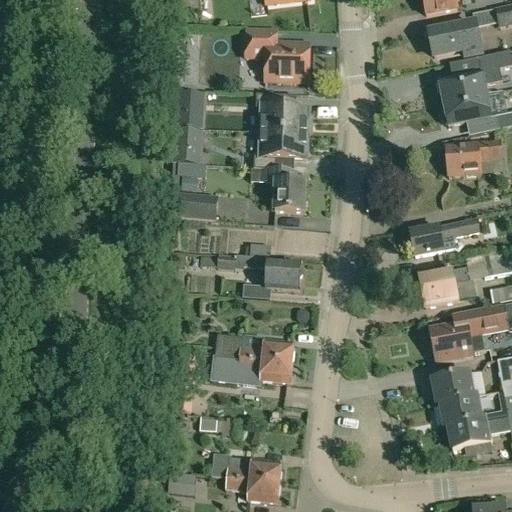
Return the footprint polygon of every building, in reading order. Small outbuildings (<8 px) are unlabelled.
[(423,0),(427,18),(458,12),(456,2),(465,0),(423,0)] [(511,30),(511,9),(495,13),(498,33),(511,30)] [(466,53),(467,59),(482,56),(476,26),(431,36),(435,60),(466,53)] [(310,85),(311,50),(277,50),(277,34),(247,33),(247,61),(266,62),(266,84),(310,85)] [(442,96),(445,106),(488,97),(486,89),(504,86),(502,73),(511,71),(511,55),(481,61),(483,75),(441,83),(441,85),(437,86),(439,96),(442,96)] [(445,106),(449,129),(493,121),(488,97),(445,106)] [(263,115),(262,135),(308,137),(309,115),(279,114),(279,102),(257,101),(257,114),(263,115)] [(511,117),(497,120),(499,134),(511,131),(511,117)] [(173,167),(174,167),(202,169),(205,134),(175,132),(173,162),(174,162),(173,167)] [(255,163),(255,171),(277,173),(277,165),(307,166),(308,137),(262,135),(261,163),(255,163)] [(502,145),(447,149),(450,180),(481,178),(480,165),(503,163),(502,145)] [(251,186),(276,187),(275,207),(275,214),(305,216),(306,186),(290,185),(290,177),(277,177),(277,173),(255,171),(255,176),(251,176),(251,186)] [(172,222),(216,225),(218,201),(173,197),(172,222)] [(480,238),(477,223),(412,236),(417,259),(455,251),(453,243),(480,238)] [(252,248),(251,260),(271,262),(272,250),(252,248)] [(506,255),(481,260),(484,282),(509,277),(506,255)] [(174,256),(172,290),(183,291),(186,257),(174,256)] [(243,274),(244,272),(268,273),(267,293),(300,295),(301,281),(303,280),(303,275),(302,273),(302,267),(271,265),(271,262),(251,260),(236,259),(236,260),(218,259),(218,262),(201,260),(200,270),(217,272),(217,274),(235,275),(235,273),(243,274)] [(452,272),(420,279),(426,310),(459,303),(455,285),(471,281),(469,269),(453,273),(452,272)] [(511,289),(490,294),(493,307),(511,303),(511,289)] [(453,325),(430,330),(437,366),(474,358),(474,355),(486,353),(483,337),(509,332),(511,331),(511,305),(451,317),(453,325)] [(217,338),(215,361),(239,363),(293,368),(295,348),(265,344),(265,341),(243,339),(243,341),(217,338)] [(511,360),(498,363),(503,387),(511,385),(511,360)] [(215,361),(212,387),(259,393),(260,386),(290,389),(293,368),(239,363),(215,361)] [(174,397),(173,416),(190,418),(192,399),(195,372),(177,370),(174,397)] [(432,382),(437,407),(478,399),(478,398),(474,399),(469,376),(432,382)] [(496,400),(489,376),(479,378),(485,403),(496,400)] [(408,401),(432,398),(431,385),(406,388),(408,401)] [(511,385),(503,387),(505,400),(511,398),(511,385)] [(445,430),(482,422),(478,399),(437,407),(437,408),(441,408),(445,430)] [(489,437),(511,433),(508,417),(445,430),(445,431),(449,430),(453,452),(491,445),(489,437)] [(202,423),(201,435),(217,436),(217,424),(202,423)] [(434,472),(453,471),(452,457),(434,457),(434,472)] [(211,481),(226,483),(226,484),(280,489),(282,468),(251,465),(230,463),(230,460),(214,458),(211,481)] [(167,498),(194,500),(196,479),(178,478),(179,465),(168,464),(167,478),(170,478),(167,498)] [(278,510),(280,489),(226,484),(224,496),(248,499),(247,506),(278,510)]
